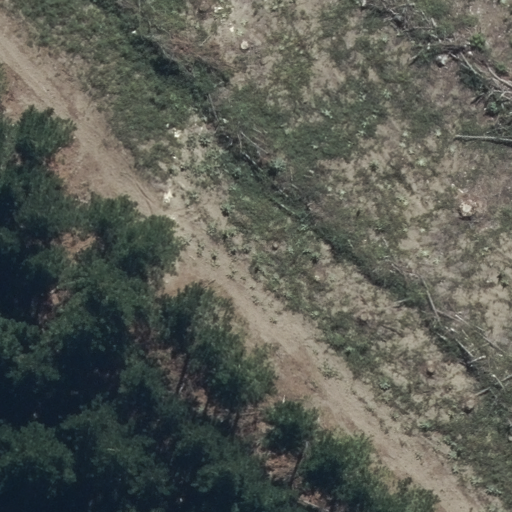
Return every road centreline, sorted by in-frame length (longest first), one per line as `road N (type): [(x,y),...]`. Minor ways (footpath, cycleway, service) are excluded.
road 1 (track): [(203,232),(479,511)]
road 2 (track): [(0,18),(203,232)]
